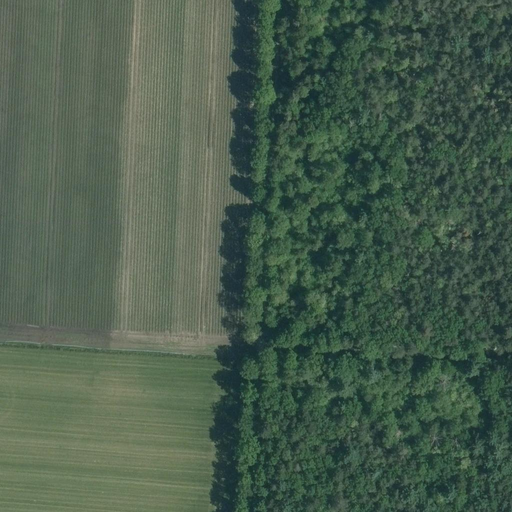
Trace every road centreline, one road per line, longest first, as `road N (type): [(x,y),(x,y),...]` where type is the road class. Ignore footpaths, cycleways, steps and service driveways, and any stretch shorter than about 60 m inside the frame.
road 1 (track): [(253,511),(279,0)]
road 2 (track): [(511,355),(460,360),(260,349)]
